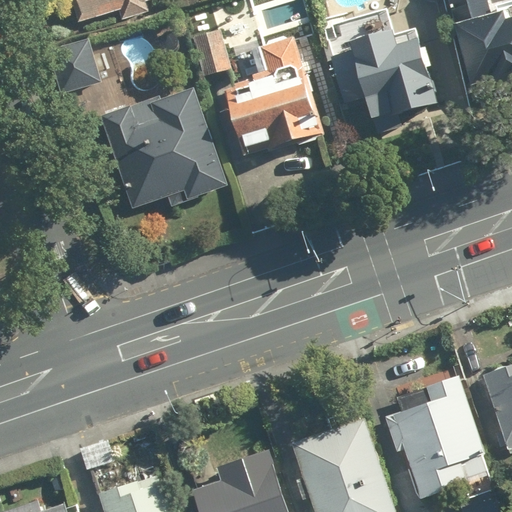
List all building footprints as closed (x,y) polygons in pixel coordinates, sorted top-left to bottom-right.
[(70,0),(79,26),(120,13),(123,23),(152,14),(149,4),(161,0),(70,0)] [(485,0),(445,0),(473,103),(511,92),(511,5),(489,12),(485,0)] [(221,29),(192,38),(205,79),(234,71),(221,29)] [(323,139),(295,40),(260,49),(267,75),(223,88),(243,161),(323,139)] [(379,44),(328,59),(339,98),(363,91),(373,128),(440,109),(421,44),(382,55),(379,44)] [(162,95),(100,116),(133,212),(168,200),(171,210),(230,190),(195,90),(164,101),(162,95)] [(511,370),(485,379),(509,453),(511,451),(511,370)] [(462,468),(485,461),(460,380),(427,390),(433,407),(401,417),(426,498),(467,486),(462,468)] [(314,511),(394,511),(367,421),(294,443),(314,511)] [(222,487),(194,496),(199,511),(287,511),(270,456),(217,473),(222,487)] [(171,511),(164,487),(104,505),(106,511),(171,511)] [(41,501),(3,511),(70,511),(68,504),(44,511),(41,501)]
